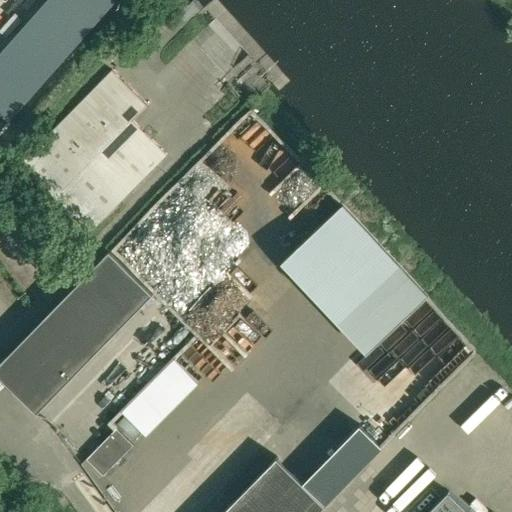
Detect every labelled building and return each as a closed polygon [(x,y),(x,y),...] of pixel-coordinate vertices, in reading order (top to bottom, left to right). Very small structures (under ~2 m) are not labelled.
[(148,105),(114,71),(112,70),(20,164),(90,232),(167,154),(133,120),(148,105)] [(153,293),(109,250),(0,362),(0,375),(37,412),(153,293)] [(87,458),(103,475),(133,444),(116,428),(87,458)] [(318,511),(327,504),(278,456),(222,511),(318,511)] [(470,511),(448,490),(426,511),(470,511)]
